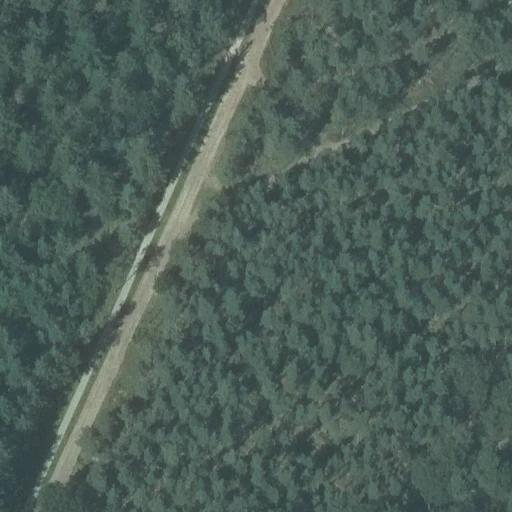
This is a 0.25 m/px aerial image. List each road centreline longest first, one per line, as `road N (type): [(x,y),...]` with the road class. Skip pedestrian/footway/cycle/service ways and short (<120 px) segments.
road 1 (track): [(42,511),(243,68)]
road 2 (track): [(511,1),(288,118)]
road 3 (track): [(511,66),(317,155)]
road 4 (track): [(317,155),(155,223)]
